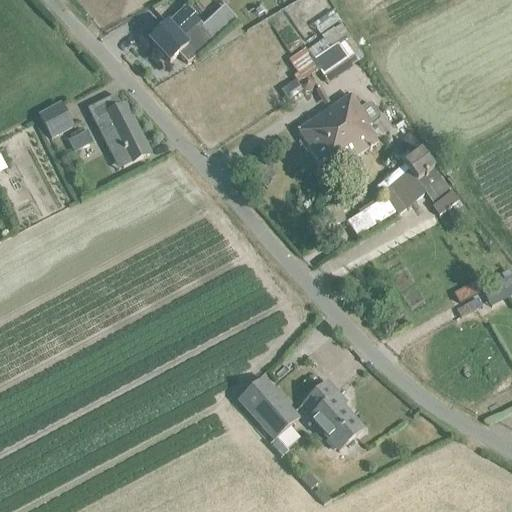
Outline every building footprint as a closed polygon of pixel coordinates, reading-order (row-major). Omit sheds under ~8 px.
[(199,29),(201,27),(185,9),(167,25),(149,42),(169,64),(178,56),(187,66),(192,62),(213,43),(199,29)] [(356,57),(341,29),(308,47),(323,75),(356,57)] [(114,97),(87,111),(109,154),(112,159),(116,156),(123,169),(149,156),(124,106),(120,108),(114,97)] [(360,103),(357,99),(353,102),(350,97),(298,132),(302,139),(328,177),(368,149),(369,151),(371,150),(370,148),(377,143),(367,128),(378,121),(379,117),(372,106),(367,106),(360,111),(356,105),(360,103)] [(39,115),(51,140),(75,128),(62,103),(39,115)] [(92,144),(86,133),(67,143),(73,154),(92,144)] [(400,160),(405,166),(413,160),(407,154),(400,160)] [(424,180),(427,178),(426,177),(433,172),(420,155),(413,160),(405,166),(404,168),(416,184),(423,179),(424,180)] [(416,184),(404,168),(403,168),(398,171),(377,188),(399,216),(406,210),(420,199),(425,195),(434,207),(450,194),(433,172),(426,177),(427,178),(424,180),(423,179),(416,184)] [(453,194),(434,208),(440,217),(460,203),(453,194)] [(461,304),(480,290),(475,284),(456,298),(461,304)] [(274,442),(276,440),(298,420),(262,381),(238,403),(274,442)] [(326,384),(318,392),(302,406),(312,417),(309,420),(321,434),(338,453),(362,432),(338,404),(342,401),(338,397),(326,384)]
